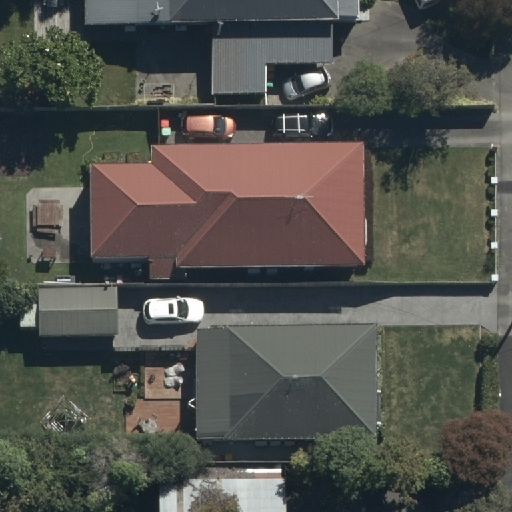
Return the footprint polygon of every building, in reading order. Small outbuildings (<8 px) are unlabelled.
[(362,0),(88,0),(88,41),(216,42),(216,106),(267,106),(267,77),(336,78),(337,45),(341,45),(341,35),(362,35),(362,0)] [(394,0),(393,31),(489,33),(489,0),(394,0)] [(152,187),(89,189),(92,275),(143,273),(144,286),(365,279),(361,164),(152,171),(152,187)] [(117,348),(118,300),(20,298),(19,347),(117,348)] [(383,350),(202,347),(200,458),(381,461),(383,350)] [(290,511),(290,493),(285,493),(285,473),(160,475),(161,511),(290,511)]
